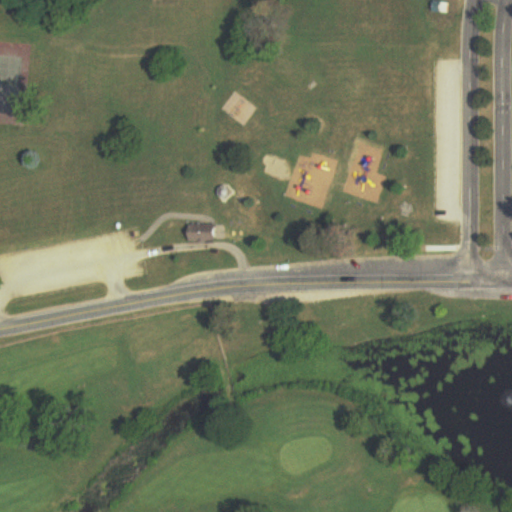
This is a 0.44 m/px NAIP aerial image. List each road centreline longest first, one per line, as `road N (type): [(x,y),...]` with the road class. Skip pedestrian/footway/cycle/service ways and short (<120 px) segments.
road 1 (residential): [(511,267),(246,275),(0,329)]
road 2 (residential): [(475,0),(468,269)]
road 3 (residential): [(503,267),(499,72),(506,0)]
